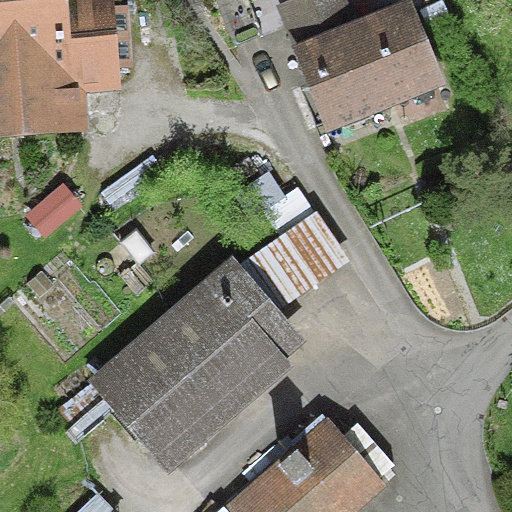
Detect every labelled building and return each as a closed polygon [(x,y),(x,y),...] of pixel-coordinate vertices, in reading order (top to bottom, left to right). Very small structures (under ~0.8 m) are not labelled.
[(61,4),(60,0),(0,0),(0,126),(71,121),(68,84),(111,81),(105,1),(61,4)] [(243,0),(211,0),(230,49),(258,37),(243,0)] [(324,125),(325,126),(432,82),(403,13),(350,34),(349,30),(332,37),(317,0),(301,0),(277,10),(324,125)] [(232,268),(98,385),(165,463),(274,369),(250,341),(269,324),(232,268)] [(325,428),(293,456),(340,511),(343,511),(374,486),(325,428)] [(340,511),(293,456),(228,511),(340,511)]
